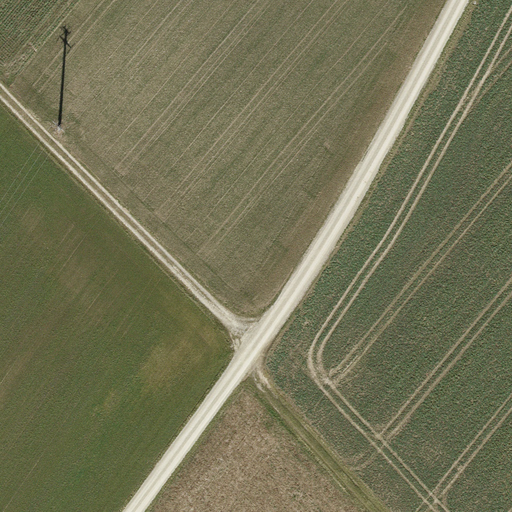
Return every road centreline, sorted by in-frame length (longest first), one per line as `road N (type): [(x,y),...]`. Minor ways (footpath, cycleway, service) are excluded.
road 1 (unclassified): [(133,511),(331,232),(460,0)]
road 2 (track): [(0,88),(255,346)]
road 3 (track): [(378,511),(242,363)]
